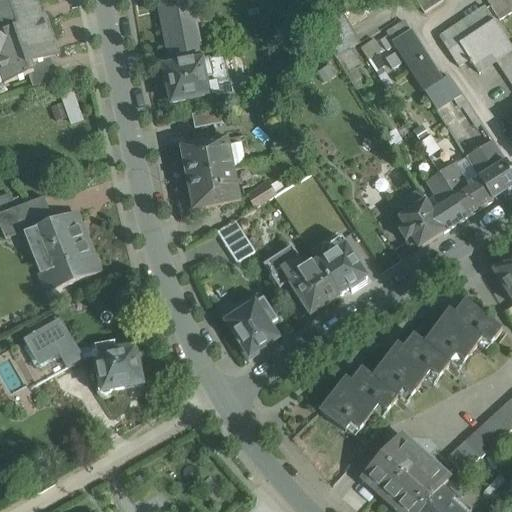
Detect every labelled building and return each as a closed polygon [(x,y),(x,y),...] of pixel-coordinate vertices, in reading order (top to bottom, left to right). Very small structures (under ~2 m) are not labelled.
[(0,0),(0,50),(51,33),(45,15),(41,16),(35,0),(0,0)] [(192,0),(158,0),(172,68),(184,66),(182,59),(200,55),(194,25),(197,24),(193,4),(196,3),(195,0),(193,0),(192,0)] [(442,3),(440,0),(414,0),(424,15),(442,3)] [(511,0),(487,0),(487,1),(500,21),(511,13),(511,0)] [(511,48),(486,9),(440,39),(459,68),(470,60),(479,74),(496,62),(511,51),(511,48)] [(328,20),(320,22),(325,39),(333,36),(328,20)] [(442,81),(410,32),(392,43),(424,93),(442,81)] [(51,33),(0,50),(0,74),(4,86),(30,78),(34,76),(31,68),(52,61),(46,44),(53,41),(51,33)] [(511,51),(496,62),(511,86),(511,51)] [(172,68),(165,69),(165,72),(161,73),(164,86),(168,85),(172,105),(209,98),(207,87),(213,85),(208,62),(202,63),(200,55),(182,59),(184,66),(172,68)] [(52,61),(31,68),(34,76),(30,78),(34,89),(59,82),(52,61)] [(72,126),(84,121),(73,92),(61,97),(72,126)] [(219,110),(192,116),(194,129),(222,124),(219,110)] [(228,139),(191,146),(192,148),(180,150),(186,181),(234,170),(228,139)] [(511,190),(511,173),(493,144),(467,160),(480,180),(480,181),(493,203),(511,190)] [(480,180),(467,188),(455,167),(440,176),(467,220),(493,203),(480,181),(480,180)] [(234,170),(186,181),(192,213),(241,203),(234,170)] [(314,174),(300,182),(305,190),(319,182),(314,174)] [(467,220),(440,176),(426,184),(439,205),(430,211),(445,235),(467,220)] [(247,195),(257,209),(278,196),(268,181),(247,195)] [(413,183),(406,187),(411,194),(417,190),(413,183)] [(0,214),(20,207),(14,193),(0,197),(0,214)] [(45,199),(0,216),(0,226),(6,242),(24,235),(25,236),(54,224),(45,199)] [(425,203),(399,220),(405,230),(400,234),(406,244),(412,240),(420,251),(445,235),(430,211),(425,203)] [(54,224),(25,236),(48,296),(100,276),(77,215),(54,224)] [(235,223),(217,234),(229,253),(248,242),(235,223)] [(248,242),(229,253),(236,265),(255,253),(248,242)] [(349,251),(344,255),(341,251),(318,265),(340,298),(355,289),(357,292),(368,285),(365,282),(368,280),(360,268),(361,267),(352,253),(351,254),(349,251)] [(295,253),(267,271),(280,290),(295,280),(297,283),(290,287),(293,291),(291,292),(301,306),(303,305),(311,317),(313,316),(315,319),(328,311),(326,308),(341,299),(340,298),(318,265),(308,272),(295,253)] [(511,266),(510,263),(493,274),(511,302),(511,266)] [(255,306),(227,324),(243,349),(240,351),(248,363),(259,356),(258,353),(277,342),(272,332),(280,327),(263,301),(255,307),(255,306)] [(424,345),(450,365),(455,357),(464,364),(482,340),(491,346),(502,331),(465,302),(455,316),(449,312),(424,345)] [(61,361),(41,373),(35,371),(25,353),(26,348),(26,347),(62,326),(56,315),(25,333),(30,343),(22,348),(21,347),(10,353),(16,363),(21,361),(37,388),(67,371),(61,361)] [(114,346),(78,352),(62,326),(26,347),(26,348),(25,353),(35,371),(41,373),(61,361),(67,371),(82,363),(96,360),(101,386),(99,387),(98,390),(98,392),(99,395),(101,396),(103,397),(105,398),(108,397),(110,395),(111,393),(125,391),(126,391),(128,391),(127,388),(127,386),(139,384),(140,384),(142,383),(141,381),(135,352),(129,353),(128,348),(115,350),(114,346)] [(450,365),(424,345),(414,337),(404,350),(398,345),(373,378),(397,398),(403,391),(411,398),(430,373),(439,379),(450,365)] [(397,398),(373,378),(362,370),(351,383),(346,379),(319,414),(345,433),(352,424),(360,431),(378,406),(387,413),(397,398)] [(511,400),(482,427),(498,445),(511,431),(511,400)] [(482,427),(465,444),(479,460),(480,461),(498,445),(482,427)] [(447,485),(398,440),(363,478),(365,479),(380,492),(379,493),(397,510),(398,509),(401,511),(421,511),(441,490),(442,491),(447,485)] [(465,444),(447,460),(462,476),(479,460),(465,444)] [(451,501),(442,493),(443,491),(442,491),(441,490),(421,511),(454,511),(449,507),(454,501),(452,500),(451,501)]
